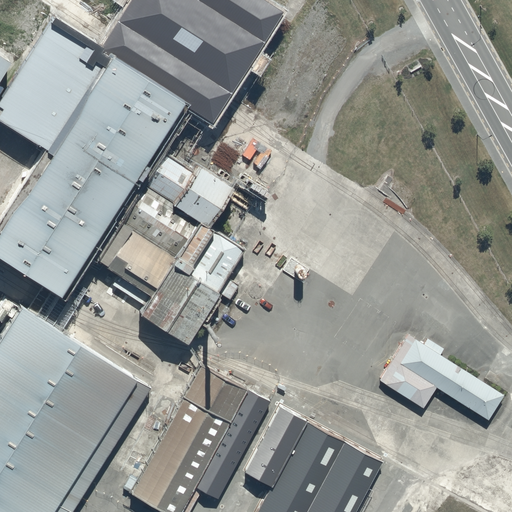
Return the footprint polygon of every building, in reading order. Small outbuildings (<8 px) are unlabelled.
[(264,0),(100,0),(79,34),(159,84),(197,107),(264,0)] [(79,34),(31,5),(0,54),(0,131),(24,146),(0,184),(0,271),(30,290),(159,84),(79,34)] [(183,157),(158,141),(139,173),(196,208),(220,170),(188,150),(183,157)] [(126,219),(163,241),(187,203),(139,173),(115,211),(126,219)] [(229,237),(196,217),(142,305),(174,325),(229,237)] [(163,241),(126,219),(101,259),(137,282),(163,241)] [(0,511),(73,511),(150,390),(15,306),(0,330),(0,511)] [(498,382),(411,328),(384,371),(420,394),(432,374),(483,406),(498,382)] [(193,474),(239,382),(190,357),(128,479),(178,504),(193,474)] [(241,459),(271,399),(239,382),(193,474),(225,490),(241,459)] [(270,473),(302,413),(271,399),(241,459),(270,473)] [(343,511),(375,452),(302,413),(270,473),(249,511),(343,511)]
